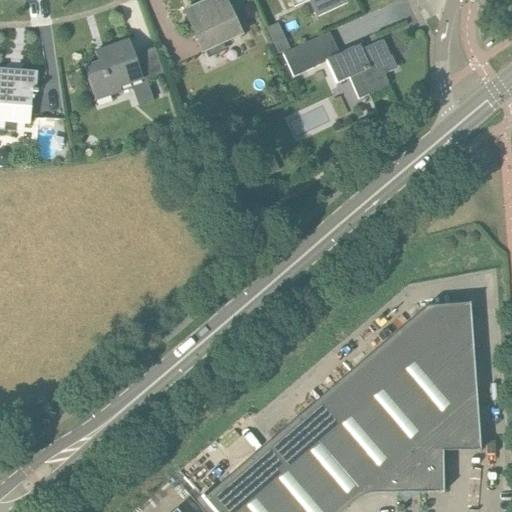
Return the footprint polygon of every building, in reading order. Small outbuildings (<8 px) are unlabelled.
[(207,60),(226,51),(223,45),(241,37),(224,0),(208,0),(184,11),(204,54),(205,54),(207,60)] [(305,0),(315,20),(345,6),(342,0),(305,0)] [(141,79),(128,41),(94,53),(98,64),(83,68),(95,102),(121,94),(121,92),(131,89),(137,106),(153,100),(144,77),(141,79)] [(391,57),(384,41),(361,51),(359,45),(325,61),(337,84),(347,79),(347,81),(356,100),(388,86),(383,75),(393,71),(387,58),(391,57)] [(320,63),(311,43),(284,56),(293,75),(320,63)] [(36,93),(37,90),(35,90),(36,72),(0,69),(0,115),(29,118),(31,93),(36,93)] [(479,452),(477,304),(476,304),(476,305),(435,305),(206,501),(204,499),(203,500),(213,511),(342,511),(357,500),(366,496),(376,494),(441,493),(441,494),(442,494),(442,452),(478,452),(479,452)]
